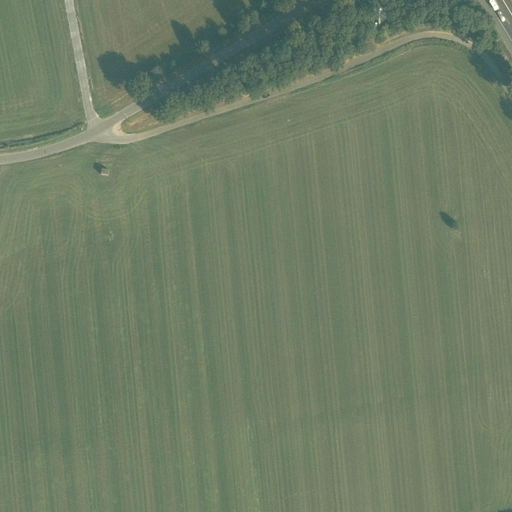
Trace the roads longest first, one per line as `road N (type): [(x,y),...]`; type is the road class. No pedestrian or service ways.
road 1 (unclassified): [(511,97),(491,63),(464,41),(427,34),(138,137),(95,135)]
road 2 (unclassified): [(95,135),(319,0)]
road 3 (unclassified): [(95,135),(69,0)]
